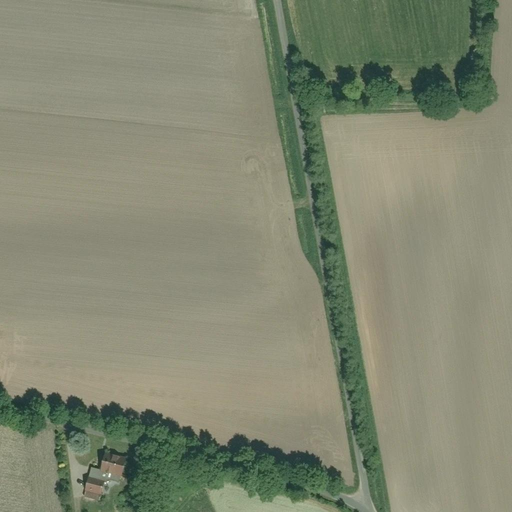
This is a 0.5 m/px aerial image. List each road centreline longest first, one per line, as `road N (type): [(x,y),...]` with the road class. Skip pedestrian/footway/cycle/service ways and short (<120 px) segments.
road 1 (residential): [(368,509),(276,0)]
road 2 (unclassified): [(0,409),(368,509)]
